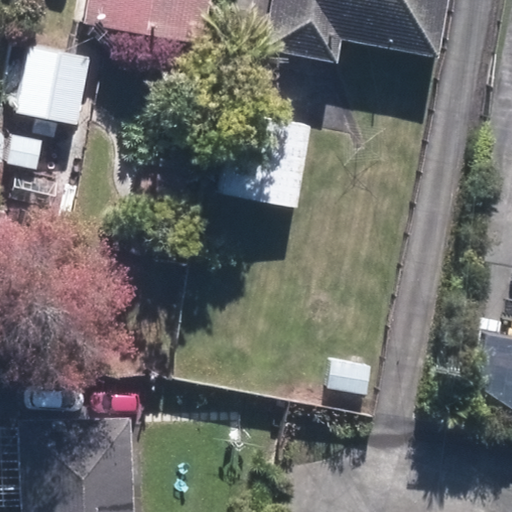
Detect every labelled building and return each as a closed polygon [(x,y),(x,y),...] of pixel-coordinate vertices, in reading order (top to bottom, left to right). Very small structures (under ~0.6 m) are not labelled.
[(197,38),(204,0),(79,0),(76,17),(197,38)] [(436,0),(262,0),(254,44),(329,58),(333,37),(426,55),(436,0)] [(69,122),(81,56),(26,46),(14,112),(69,122)] [(289,207),(303,121),(230,109),(216,195),(289,207)] [(126,511),(124,417),(14,419),(15,511),(126,511)]
